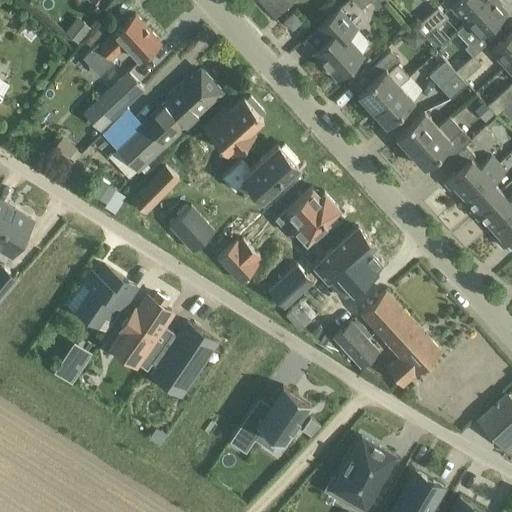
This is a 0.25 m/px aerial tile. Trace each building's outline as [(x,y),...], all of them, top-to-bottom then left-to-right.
[(285,0),(272,0),(264,7),(274,18),(290,4),(285,0)] [(465,22),(488,0),(456,0),(450,6),(465,22)] [(496,0),(488,0),(465,22),(456,30),(468,43),(465,46),(473,55),(501,29),(495,23),(507,12),(496,0)] [(415,26),(425,37),(447,17),(437,6),(415,26)] [(356,27),(339,8),(317,28),(327,40),(314,52),(337,77),(362,54),(346,36),(356,27)] [(292,28),(299,22),(300,21),(293,12),(284,20),(292,28)] [(80,13),(68,28),(82,39),(94,24),(80,13)] [(135,13),(120,26),(86,57),(101,74),(114,62),(110,58),(125,44),(139,60),(160,40),(135,13)] [(505,66),(511,59),(511,30),(491,50),(505,66)] [(372,109),(400,84),(410,75),(409,76),(397,63),(400,60),(390,50),(366,71),(373,79),(357,94),(372,109)] [(456,71),(463,79),(481,63),(473,55),(456,71)] [(456,71),(445,59),(429,74),(440,86),(456,71)] [(117,146),(138,168),(221,91),(200,69),(117,146)] [(128,71),(85,111),(100,128),(143,87),(128,71)] [(463,79),(456,71),(440,86),(450,98),(467,83),(463,79)] [(414,100),(400,84),(372,109),(386,125),(414,100)] [(487,105),(496,115),(511,100),(511,85),(510,84),(487,105)] [(263,111),(249,96),(246,98),(244,97),(228,111),(224,107),(204,125),(226,150),(229,147),(233,152),(256,132),(251,127),(263,116),(261,114),(263,111)] [(410,151),(438,126),(424,110),(396,136),(410,151)] [(449,115),(438,126),(410,151),(424,167),(440,153),(447,161),(465,144),(471,139),(449,115)] [(63,135),(48,153),(60,164),(76,147),(63,135)] [(245,155),(226,171),(239,186),(248,178),(264,195),(301,162),(298,159),(301,155),(287,140),(284,143),(281,139),(253,165),(245,155)] [(465,144),(447,161),(457,171),(444,182),(450,188),(453,186),(463,196),(499,163),(491,155),(479,166),(471,158),(475,155),(465,144)] [(180,176),(166,163),(133,197),(147,210),(180,176)] [(506,171),(499,163),(463,196),(472,207),(469,210),(474,214),(501,190),(493,182),(506,171)] [(116,188),(100,177),(90,193),(106,203),(116,188)] [(313,184),(277,216),(291,231),(296,226),(308,240),(329,221),(326,217),(339,204),(325,189),(321,193),(313,184)] [(511,194),(508,198),(501,190),(474,214),(478,219),(481,217),(491,227),(511,208),(511,194)] [(220,225),(197,200),(175,219),(198,245),(220,225)] [(0,206),(0,247),(6,251),(16,235),(20,237),(31,218),(6,203),(2,208),(0,206)] [(511,208),(491,227),(501,238),(498,241),(503,247),(511,238),(511,208)] [(358,226),(314,266),(328,280),(343,296),(351,289),(352,289),(381,263),(370,250),(375,244),(358,226)] [(244,236),(240,240),(237,237),(219,254),(241,278),(260,261),(257,258),(261,254),(244,236)] [(297,263),(268,289),(284,306),(312,280),(297,263)] [(119,304),(123,307),(130,297),(121,290),(128,279),(105,264),(98,274),(92,271),(85,281),(91,285),(82,297),(84,298),(111,316),(119,304)] [(1,266),(0,267),(0,298),(16,279),(1,266)] [(441,350),(385,289),(360,312),(400,355),(387,367),(403,384),(441,350)] [(124,329),(125,330),(120,338),(141,352),(134,361),(146,369),(151,362),(172,331),(161,323),(170,310),(164,305),(164,304),(166,300),(156,293),(154,297),(153,298),(146,293),(136,308),(134,306),(120,326),(124,329)] [(288,315),(304,326),(315,310),(308,305),(306,309),(297,303),(288,315)] [(151,362),(156,365),(155,366),(185,387),(217,340),(187,320),(177,334),(173,330),(151,362)] [(351,320),(334,336),(361,366),(378,350),(351,320)] [(63,370),(75,377),(93,347),(80,340),(63,370)] [(260,369),(237,353),(211,391),(228,403),(211,428),(229,440),(259,396),(247,388),(260,369)] [(283,443),(310,403),(283,385),(270,404),(259,396),(229,440),(245,451),(261,428),(283,443)] [(511,399),(507,393),(498,401),(497,400),(495,402),(496,403),(478,420),(504,447),(511,439),(511,399)] [(320,424),(310,417),(302,428),(310,434),(320,424)] [(167,434),(156,426),(148,437),(160,445),(167,434)] [(365,505),(395,453),(361,434),(338,475),(337,476),(353,486),(346,499),(362,509),(365,505)] [(428,511),(444,486),(416,470),(392,511),(428,511)] [(458,493),(447,511),(487,511),(488,510),(458,493)]
